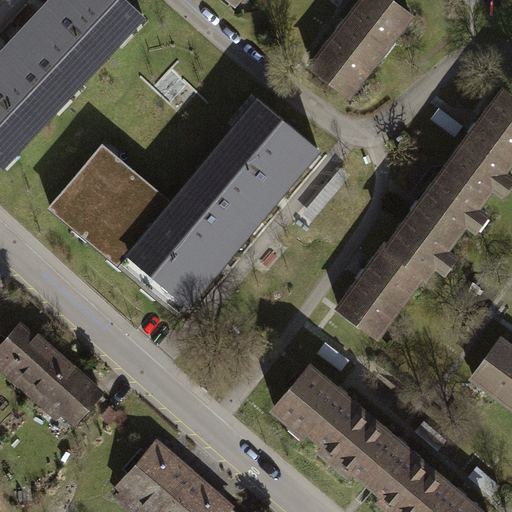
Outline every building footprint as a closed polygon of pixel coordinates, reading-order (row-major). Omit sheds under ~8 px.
[(140,13),(126,0),(50,0),(10,42),(65,93),(140,13)] [(226,0),(233,6),(235,4),(244,12),(254,0),(226,0)] [(394,0),(366,0),(312,71),(328,83),(330,80),(360,102),(372,86),(369,84),(406,36),(409,37),(422,20),(394,0)] [(0,157),(2,160),(65,93),(10,42),(0,53),(0,157)] [(511,90),(509,88),(449,170),(494,203),(499,195),(508,202),(511,195),(511,90)] [(317,145),(258,95),(189,180),(248,230),(317,145)] [(100,144),(49,208),(181,313),(248,230),(189,180),(172,202),(100,144)] [(494,203),(449,170),(390,250),(435,282),(441,274),(450,280),(467,257),(458,251),(473,230),(482,237),(496,218),(487,211),(494,203)] [(387,248),(341,311),(388,345),(400,329),(398,327),(421,295),(424,297),(435,282),(390,250),(387,248)] [(0,370),(29,397),(65,357),(42,336),(39,339),(25,326),(0,353),(0,370)] [(511,338),(510,337),(475,383),(478,385),(476,389),(490,400),(493,396),(511,410),(511,338)] [(78,431),(109,397),(65,357),(29,397),(63,428),(68,422),(78,431)] [(324,455),(338,466),(378,420),(315,367),(276,414),(311,444),(314,439),(327,450),(324,455)] [(383,504),(392,511),(405,511),(440,472),(378,420),(338,466),(355,481),(360,476),(387,499),(383,504)] [(146,511),(161,511),(194,475),(158,443),(119,488),(146,511)] [(487,511),(440,472),(405,511),(487,511)] [(227,511),(232,507),(194,475),(161,511),(227,511)]
